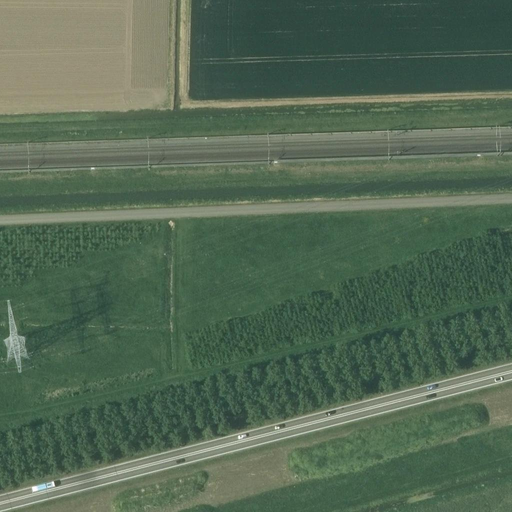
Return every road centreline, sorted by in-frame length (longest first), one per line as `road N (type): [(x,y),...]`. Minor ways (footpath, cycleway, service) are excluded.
road 1 (trunk): [(0,505),(511,372)]
road 2 (unclassified): [(511,199),(0,221)]
